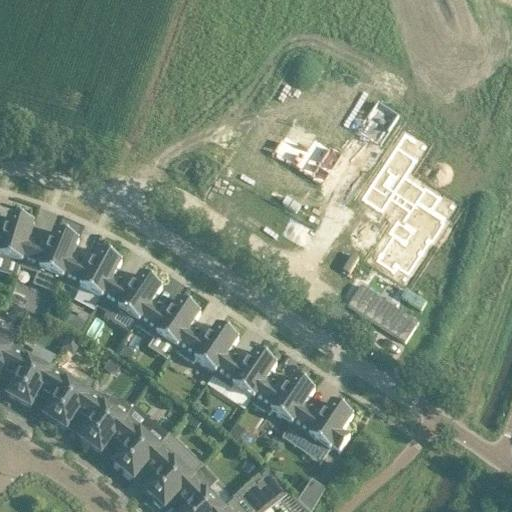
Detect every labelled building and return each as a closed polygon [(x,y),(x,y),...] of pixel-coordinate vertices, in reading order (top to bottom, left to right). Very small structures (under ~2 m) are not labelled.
[(377,104),(358,133),(380,148),(400,119),(377,104)] [(293,124),(271,157),(321,190),(343,157),(293,124)] [(403,134),(360,200),(380,213),(390,198),(409,210),(402,220),(397,217),(388,231),(393,234),(376,260),(405,278),(455,202),(426,183),(425,185),(407,173),(423,148),(403,134)] [(0,258),(21,265),(30,241),(34,226),(9,218),(5,233),(0,231),(0,258)] [(40,272),(62,281),(73,257),(79,243),(77,242),(78,239),(69,235),(68,238),(55,233),(49,247),(30,241),(21,265),(20,268),(39,275),(40,272)] [(80,290),(101,301),(114,278),(122,265),(99,253),(92,266),(73,257),(62,281),(60,284),(79,293),(80,290)] [(119,311),(138,324),(154,303),(162,291),(141,276),(132,289),(114,278),(101,301),(99,304),(117,314),(119,311)] [(20,309),(24,299),(14,294),(9,304),(20,309)] [(157,337),(176,350),(192,329),(200,316),(198,315),(200,312),(192,307),(190,310),(179,302),(170,315),(154,303),(138,324),(136,327),(155,340),(157,337)] [(9,320),(21,326),(26,314),(14,309),(9,320)] [(86,326),(70,318),(64,331),(79,339),(86,326)] [(195,363),(214,375),(230,355),(238,342),(217,328),(208,340),(192,329),(176,350),(174,353),(193,366),(195,363)] [(0,374),(10,349),(15,338),(0,331),(0,374)] [(82,343),(69,336),(60,352),(73,359),(82,343)] [(123,348),(116,359),(127,366),(134,355),(123,348)] [(38,396),(49,373),(28,362),(30,359),(10,349),(0,374),(0,376),(15,384),(8,397),(30,409),(38,396)] [(233,388),(252,401),(268,380),(277,368),(255,353),(247,366),(230,355),(214,375),(212,378),(231,391),(233,388)] [(111,360),(104,370),(111,375),(117,374),(122,367),(111,360)] [(66,431),(75,418),(87,396),(68,383),(69,380),(50,369),(49,373),(38,396),(52,404),(44,418),(66,431)] [(272,414),(291,427),(306,406),(315,393),(293,379),(285,392),(268,380),(252,401),(250,404),(270,417),(272,414)] [(101,455),(110,443),(124,421),(105,408),(107,405),(89,393),(87,396),(75,418),(89,428),(80,440),(101,455)] [(306,406),(291,427),(289,430),(308,443),(310,440),(330,453),(332,451),(340,456),(350,441),(342,436),(353,419),(332,405),(323,417),(306,406)] [(192,413),(184,422),(196,431),(204,422),(192,413)] [(133,482),(143,470),(159,449),(141,435),(143,432),(126,418),(124,421),(110,443),(123,453),(113,465),(133,482)] [(235,427),(228,439),(238,445),(245,434),(235,427)] [(164,510),(175,499),(204,468),(185,451),(184,451),(168,438),(159,449),(143,470),(156,481),(146,492),(155,502),(153,504),(160,511),(163,509),(164,510)] [(221,511),(222,511),(207,495),(218,484),(204,468),(175,499),(187,511),(186,511),(221,511)] [(313,484),(300,503),(308,511),(315,511),(326,492),(313,484)]
